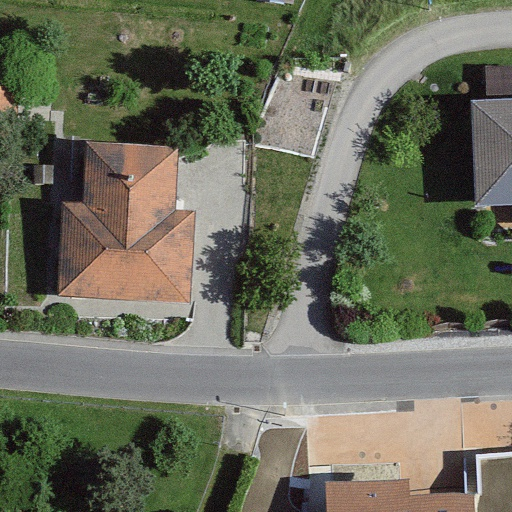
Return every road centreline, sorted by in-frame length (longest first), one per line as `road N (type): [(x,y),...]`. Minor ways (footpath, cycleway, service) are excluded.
road 1 (residential): [(311,370),(333,161),(368,82),(432,39),(511,20)]
road 2 (unclassified): [(0,359),(311,370)]
road 3 (unclassified): [(311,370),(511,366)]
